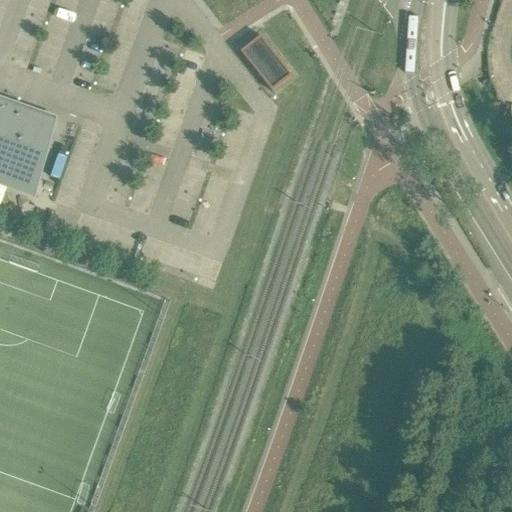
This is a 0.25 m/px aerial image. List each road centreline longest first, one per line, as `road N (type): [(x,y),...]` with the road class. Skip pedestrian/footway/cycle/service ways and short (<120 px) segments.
road 1 (secondary): [(418,0),(411,88),(436,148),(511,269)]
road 2 (secondary): [(511,220),(444,86),(447,0)]
